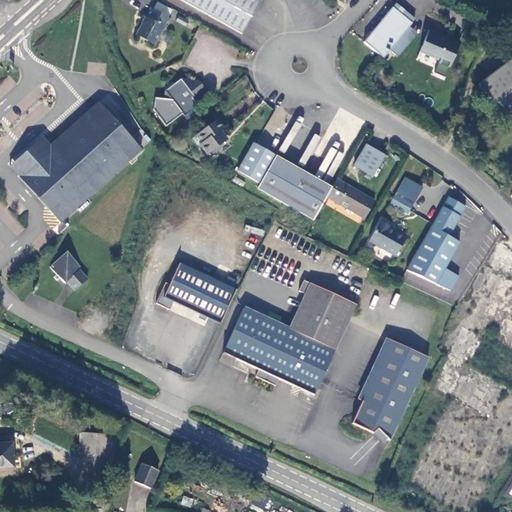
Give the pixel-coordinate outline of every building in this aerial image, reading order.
[(180,0),(220,22),(232,0),(180,0)] [(242,34),(261,1),(259,0),(232,0),(220,22),(242,34)] [(396,4),(393,8),(412,23),(415,19),(396,4)] [(151,8),(136,35),(154,45),(164,29),(165,29),(171,19),(151,8)] [(384,58),(412,23),(393,8),(364,42),(384,58)] [(461,43),(429,30),(421,49),(441,58),(438,66),(449,71),(461,43)] [(511,59),(479,86),(494,105),(498,102),(506,112),(511,107),(511,59)] [(183,116),(198,105),(193,98),(204,89),(198,80),(180,79),(174,83),(166,83),(164,98),(155,98),(154,109),(165,125),(181,114),(183,116)] [(19,176),(59,225),(141,153),(98,106),(52,147),(20,175),(19,176)] [(217,121),(192,139),(198,146),(200,144),(208,154),(227,140),(223,135),(226,133),(217,121)] [(12,166),(20,175),(52,147),(44,137),(21,159),(12,166)] [(276,156),(256,145),(253,144),(238,172),(260,184),(276,157),(276,156)] [(373,177),(385,156),(366,145),(354,166),(373,177)] [(269,196),(287,163),(276,157),(260,184),(257,189),(269,196)] [(302,171),(287,163),(269,196),(313,221),(327,197),(330,193),(300,176),(302,171)] [(332,188),(302,171),(300,176),(330,193),(332,188)] [(408,215),(423,188),(405,178),(390,205),(408,215)] [(348,186),(337,180),(332,188),(330,193),(327,197),(365,219),(375,202),(366,197),(366,198),(347,187),(348,186)] [(465,207),(448,197),(407,271),(451,291),(459,277),(445,269),(460,243),(449,237),(465,207)] [(396,256),(406,239),(390,229),(391,227),(381,222),(370,241),(396,256)] [(407,237),(391,227),(390,229),(406,239),(407,237)] [(65,255),(48,269),(64,287),(65,285),(72,293),(86,282),(80,274),(81,273),(65,255)] [(166,283),(156,304),(170,311),(174,303),(220,324),(237,290),(180,264),(170,285),(166,283)] [(356,305),(304,281),(299,292),(306,295),(290,330),(244,309),(223,354),(259,371),(256,377),(276,387),(279,380),(314,396),(356,305)] [(429,358),(391,341),(352,424),(374,434),(378,430),(390,442),(429,358)] [(78,454),(94,455),(95,435),(79,434),(78,454)] [(109,436),(95,435),(94,455),(93,463),(107,464),(108,455),(109,436)] [(12,444),(0,444),(0,470),(14,469),(12,444)] [(144,463),(134,480),(150,488),(159,471),(144,463)]
